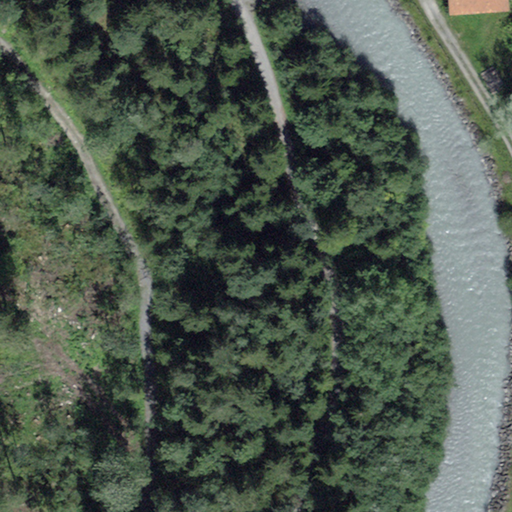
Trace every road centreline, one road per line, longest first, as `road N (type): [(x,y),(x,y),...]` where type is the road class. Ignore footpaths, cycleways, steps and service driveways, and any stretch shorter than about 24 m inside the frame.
road 1 (track): [(308,511),(334,385),(313,215),(237,0)]
road 2 (track): [(143,511),(150,282),(76,136),(17,56),(0,46)]
road 3 (track): [(511,156),(424,0)]
